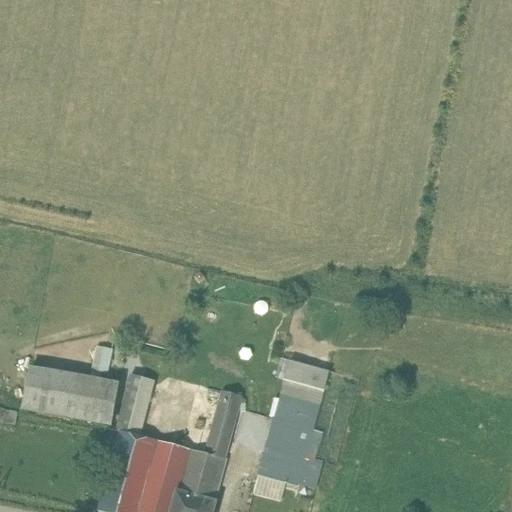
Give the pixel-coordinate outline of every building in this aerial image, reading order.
[(94,365),(110,369),(114,349),(98,346),(94,365)] [(328,372),(289,361),(284,381),(307,387),(323,391),(328,372)] [(118,386),(30,370),(23,410),(110,426),(115,418),(112,418),(118,386)] [(153,388),(125,381),(115,418),(110,426),(109,430),(120,433),(98,511),(171,511),(177,493),(215,503),(227,460),(225,460),(242,398),(222,392),(205,455),(140,438),(153,388)] [(307,387),(284,381),(269,436),(292,441),(300,414),(307,387)] [(323,391),(307,387),(300,414),(316,419),(323,391)] [(292,441),(292,443),(282,482),(298,486),(316,419),(300,414),(292,441)] [(292,441),(269,436),(258,475),(282,482),(292,443),(292,441)] [(212,511),(215,503),(177,493),(171,511),(212,511)]
